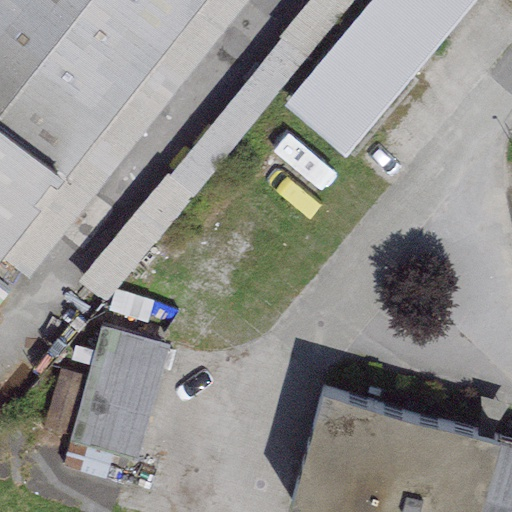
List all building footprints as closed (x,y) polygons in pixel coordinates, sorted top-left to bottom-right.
[(0,0),(0,242),(61,165),(64,168),(195,0),(0,0)] [(238,0),(195,0),(64,168),(61,165),(0,242),(0,250),(26,270),(238,0)] [(464,0),(361,0),(284,93),(345,143),(464,0)] [(98,319),(69,435),(138,452),(167,336),(98,319)] [(322,371),(291,489),(369,511),(475,511),(501,424),(322,371)] [(511,511),(511,426),(501,424),(475,511),(511,511)]
